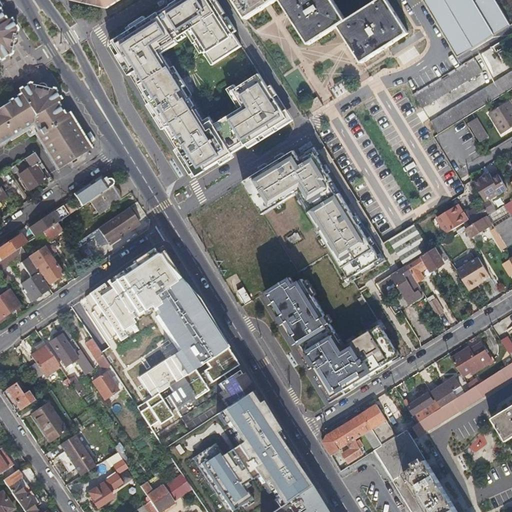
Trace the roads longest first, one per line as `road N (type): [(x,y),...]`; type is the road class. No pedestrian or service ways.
road 1 (residential): [(300,431),(511,301)]
road 2 (primary): [(170,224),(300,431)]
road 3 (residential): [(303,126),(444,49),(461,54),(511,25)]
road 4 (residential): [(0,343),(170,224)]
road 5 (primary): [(33,0),(123,149)]
road 6 (residential): [(163,211),(303,126)]
road 7 (residential): [(225,0),(303,126)]
road 8 (residential): [(0,231),(123,149)]
road 9 (unknown): [(251,352),(267,330),(373,280)]
road 10 (residential): [(0,407),(70,511)]
